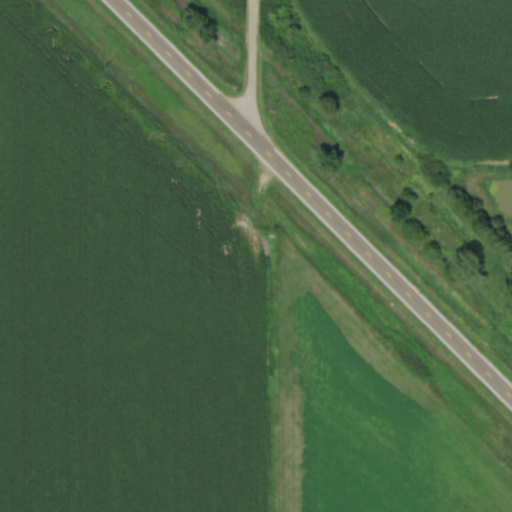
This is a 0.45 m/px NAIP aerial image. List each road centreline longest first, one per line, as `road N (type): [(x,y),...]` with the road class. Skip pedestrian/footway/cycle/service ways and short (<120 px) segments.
road 1 (secondary): [(511,399),(113,0)]
road 2 (residential): [(255,142),(254,0)]
